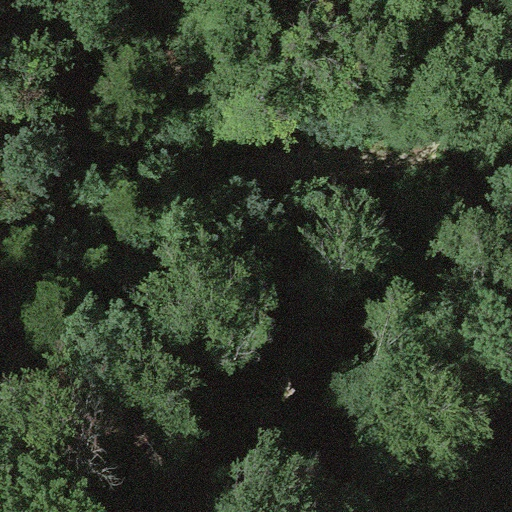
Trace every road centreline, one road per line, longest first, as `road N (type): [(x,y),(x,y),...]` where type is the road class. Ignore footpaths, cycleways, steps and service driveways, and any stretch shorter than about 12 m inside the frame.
road 1 (track): [(0,146),(338,156),(511,187)]
road 2 (track): [(511,366),(338,156)]
